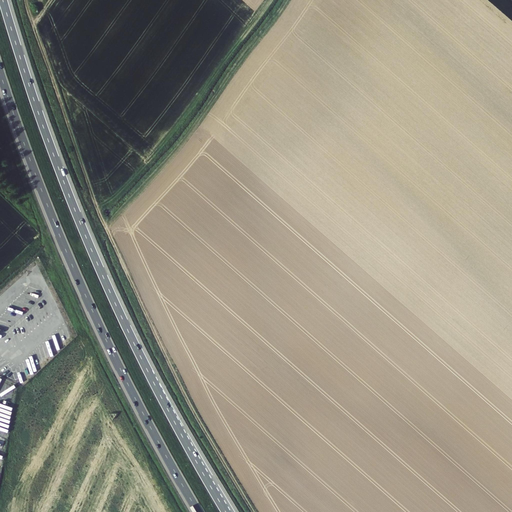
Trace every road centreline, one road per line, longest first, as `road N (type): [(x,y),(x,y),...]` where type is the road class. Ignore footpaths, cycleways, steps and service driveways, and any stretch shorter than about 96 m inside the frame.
road 1 (track): [(251,511),(190,406),(99,215),(26,0)]
road 2 (motorway): [(225,511),(96,262),(2,0)]
road 3 (motorway): [(0,75),(87,300),(198,511)]
